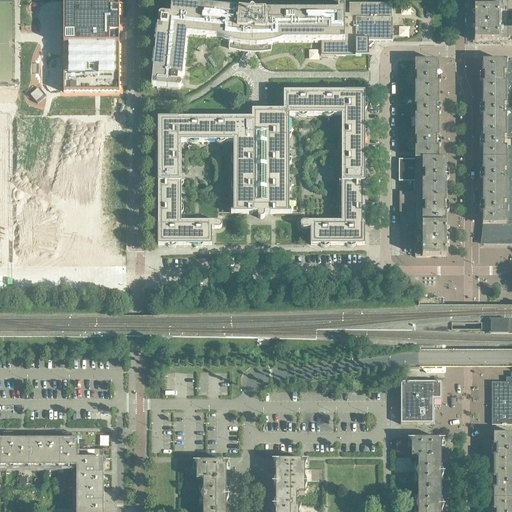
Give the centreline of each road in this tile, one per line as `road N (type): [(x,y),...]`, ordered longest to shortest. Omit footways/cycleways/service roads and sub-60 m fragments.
road 1 (residential): [(15,272),(386,270)]
road 2 (residential): [(246,439),(370,439),(381,432),(379,410),(248,406)]
road 3 (residential): [(386,270),(387,57),(459,52)]
road 4 (residential): [(511,360),(419,359),(281,378)]
road 5 (residential): [(511,267),(386,270)]
